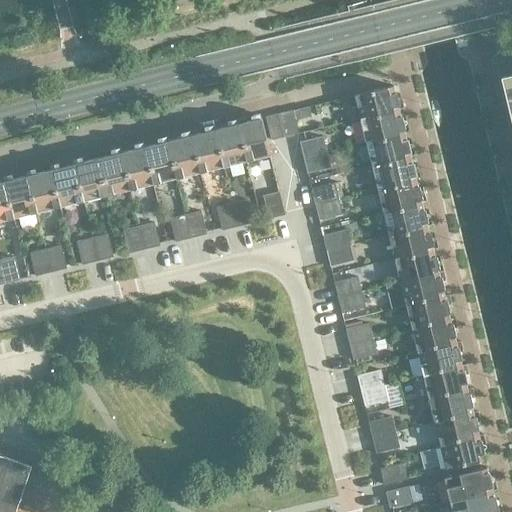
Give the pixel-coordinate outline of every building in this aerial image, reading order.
[(511,72),(500,75),(511,121),(511,120),(511,72)] [(399,109),(393,85),(354,94),(360,118),(399,109)] [(404,132),(399,109),(360,118),(366,142),(404,132)] [(293,110),(277,113),(283,137),(299,133),(293,110)] [(271,139),(283,137),(277,113),(266,116),(271,139)] [(260,115),(257,114),(253,115),(251,117),(252,119),(237,123),(247,162),(271,156),(261,117),(260,117),(260,115)] [(237,121),(234,119),(230,120),(228,123),(229,125),(214,129),(223,168),(247,162),(237,123),(237,121)] [(213,126),(211,125),(206,126),(205,129),(205,131),(190,135),(200,174),(223,168),(214,129),(213,126)] [(190,133),(188,131),(183,132),(181,135),(182,137),(167,140),(177,179),(200,174),(190,135),(190,133)] [(410,156),(404,132),(366,142),(371,165),(410,156)] [(323,136),(299,142),(303,157),(326,152),(323,136)] [(167,138),(164,137),(160,138),(158,140),(159,142),(144,146),(153,185),(177,179),(167,140),(167,138)] [(143,144),(141,142),(136,143),(135,146),(135,148),(120,152),(130,191),(153,185),(144,146),(143,144)] [(120,150),(118,148),(113,149),(112,152),(112,154),(97,157),(107,196),(130,191),(120,152),(120,150)] [(330,167),(326,152),(303,157),(307,173),(330,167)] [(416,179),(410,156),(371,165),(377,189),(416,179)] [(82,159),(79,157),(75,158),(73,161),(74,163),(83,202),(107,196),(97,157),(82,161),(82,159)] [(58,165),(56,163),(51,164),(50,167),(51,169),(60,208),(83,202),(74,163),(59,167),(58,165)] [(36,170),(33,169),(28,170),(27,172),(27,175),(37,214),(60,208),(51,169),(36,173),(36,170)] [(12,176),(9,174),(5,175),(4,178),(4,180),(14,219),(37,214),(27,175),(13,178),(12,176)] [(422,202),(416,179),(377,189),(383,212),(422,202)] [(0,222),(14,219),(4,180),(0,181),(0,222)] [(334,183),(311,188),(314,204),(338,198),(334,183)] [(285,214),(279,191),(263,195),(269,218),(285,214)] [(342,214),(338,198),(314,204),(318,219),(342,214)] [(248,199),(232,203),(238,226),(253,222),(248,199)] [(427,226),(422,202),(383,212),(389,235),(427,226)] [(238,226),(232,203),(216,207),(222,230),(238,226)] [(200,211),(185,214),(191,237),(206,234),(200,211)] [(191,237),(185,214),(170,218),(176,241),(191,237)] [(154,222),(139,226),(144,249),(160,245),(154,222)] [(144,249),(139,226),(123,230),(129,253),(144,249)] [(433,249),(427,226),(389,235),(394,259),(433,249)] [(346,229),(322,235),(326,251),(349,245),(346,229)] [(108,234),(92,237),(98,260),(113,256),(108,234)] [(98,260),(92,237),(77,241),(82,264),(98,260)] [(61,245),(45,249),(51,272),(67,268),(61,245)] [(353,260),(349,245),(326,251),(330,266),(353,260)] [(51,272),(45,249),(30,252),(36,276),(51,272)] [(439,272),(433,249),(394,259),(400,282),(439,272)] [(15,256),(0,259),(0,264),(4,283),(20,279),(15,256)] [(445,296),(439,272),(400,282),(406,306),(445,296)] [(357,276),(334,282),(338,297),(361,292),(357,276)] [(365,307),(361,292),(338,297),(341,313),(365,307)] [(450,319),(445,296),(406,306),(412,329),(450,319)] [(456,342),(450,319),(412,329),(417,352),(456,342)] [(369,323),(348,328),(345,329),(349,344),(372,338),(369,323)] [(376,354),(372,338),(349,344),(353,360),(376,354)] [(462,366),(456,342),(417,352),(423,376),(462,366)] [(467,389),(462,366),(423,376),(429,399),(467,389)] [(380,370),(360,375),(357,376),(361,391),(384,386),(380,370)] [(388,401),(384,386),(361,391),(364,407),(388,401)] [(473,412),(467,389),(429,399),(434,422),(473,412)] [(479,436),(473,412),(434,422),(440,445),(479,436)] [(392,416),(370,422),(368,422),(372,437),(395,432),(392,416)] [(399,447),(395,432),(372,437),(376,453),(399,447)] [(485,460),(479,436),(440,445),(434,447),(440,471),(485,460)] [(0,511),(15,511),(31,466),(0,455),(0,511)] [(403,463),(382,468),(380,469),(383,484),(407,479),(403,463)] [(492,491),(486,467),(444,477),(450,501),(492,491)] [(413,502),(408,486),(385,491),(389,508),(413,502)] [(497,511),(492,491),(450,501),(452,511),(497,511)]
